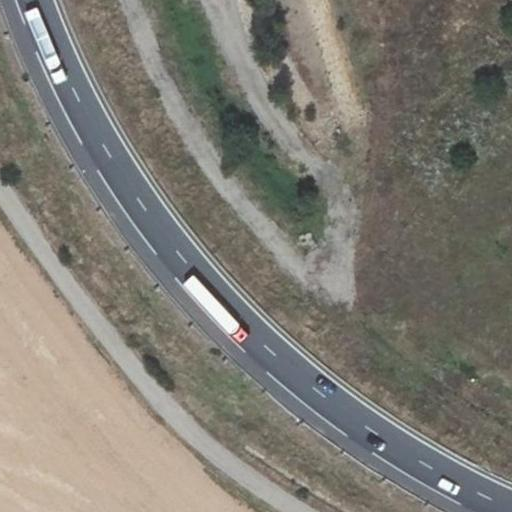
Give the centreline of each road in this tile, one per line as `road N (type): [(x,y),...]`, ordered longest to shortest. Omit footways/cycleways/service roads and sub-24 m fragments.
road 1 (motorway): [(35,0),(107,153),(215,297),(267,350),(383,441),(511,509)]
road 2 (track): [(296,511),(158,401),(38,249),(0,185)]
